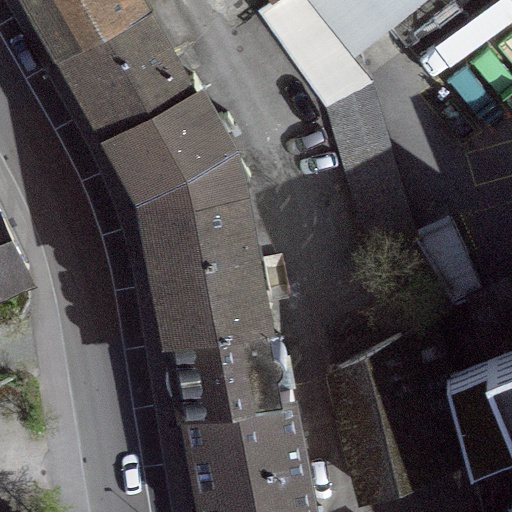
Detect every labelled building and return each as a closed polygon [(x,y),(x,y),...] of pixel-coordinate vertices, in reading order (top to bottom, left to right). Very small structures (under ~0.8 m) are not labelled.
[(34,0),(60,47),(105,127),(123,161),(142,196),(156,273),(167,336),(182,413),(199,511),(310,511),(289,393),(284,358),(283,350),(276,343),(266,341),(265,341),(261,318),(236,178),(247,176),(221,129),(230,124),(224,115),(219,118),(218,115),(214,117),(192,78),(190,74),(182,78),(146,13),(140,3),(138,0),(34,0)] [(267,0),(269,3),(256,13),(321,110),(364,254),(411,240),(367,76),(350,55),(384,27),(417,0),(267,0)] [(0,282),(25,270),(0,218),(0,282)] [(394,323),(400,334),(336,369),(352,436),(367,496),(465,458),(444,379),(429,321),(450,309),(436,284),(387,311),(394,323)] [(511,511),(511,349),(444,379),(465,458),(467,466),(511,447),(511,511)]
